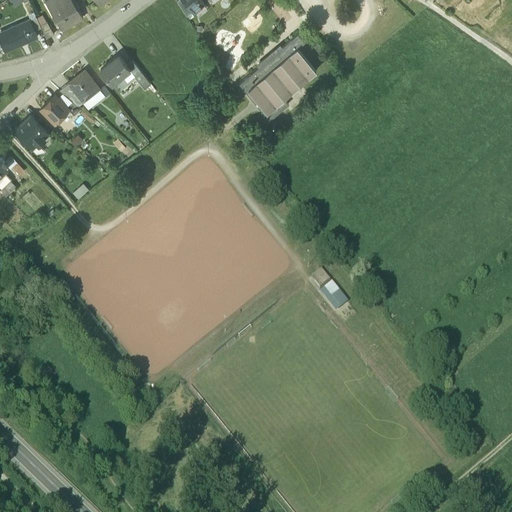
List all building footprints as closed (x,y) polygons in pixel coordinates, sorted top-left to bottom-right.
[(72,0),(46,0),(45,1),(45,2),(48,0),(57,13),(53,15),(62,29),(70,25),(69,24),(81,17),(82,18),(83,17),(72,0)] [(185,3),(183,0),(179,0),(176,2),(187,17),(193,13),(185,3)] [(183,0),(185,3),(193,13),(195,12),(197,10),(201,6),(204,4),(200,0),(183,0)] [(33,31),(41,28),(40,26),(35,14),(27,17),(28,19),(33,31)] [(35,37),(33,31),(28,19),(1,31),(8,48),(35,37)] [(46,22),(40,26),(41,28),(46,39),(54,34),(46,22)] [(297,35),(239,83),(246,92),(249,90),(266,111),(264,113),(269,120),(288,104),(283,98),(316,71),(297,49),(304,43),(297,35)] [(127,65),(119,55),(100,70),(111,84),(130,70),(127,65)] [(141,72),(132,61),(127,65),(130,70),(135,76),(141,72)] [(85,70),(68,83),(75,92),(83,102),(99,89),(85,70)] [(151,84),(141,72),(135,76),(144,89),(151,84)] [(75,92),(68,83),(59,90),(68,97),(75,92)] [(66,106),(55,94),(40,109),(54,123),(68,109),(69,109),(66,106)] [(81,108),(71,100),(66,106),(69,109),(68,109),(74,115),(81,108)] [(46,132),(31,117),(16,131),(17,132),(28,143),(31,147),(36,142),(38,145),(45,139),(42,136),(46,132)] [(28,143),(17,132),(12,136),(23,148),(28,143)] [(0,137),(0,136),(0,148),(5,153),(11,148),(0,137)] [(113,144),(128,158),(134,152),(118,138),(113,144)] [(10,157),(3,163),(7,167),(10,170),(12,168),(21,176),(24,173),(10,157)] [(2,172),(0,173),(0,191),(11,181),(2,172)] [(17,187),(11,181),(0,191),(6,198),(17,187)] [(83,183),(73,193),(78,199),(88,189),(83,183)] [(318,270),(311,275),(321,287),(328,281),(318,270)] [(334,311),(347,302),(334,280),(321,289),(334,311)]
